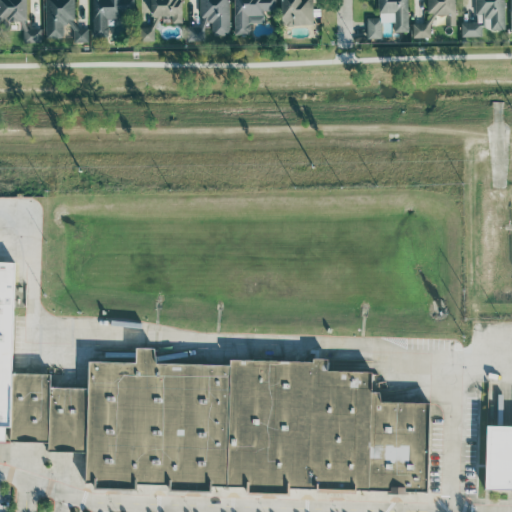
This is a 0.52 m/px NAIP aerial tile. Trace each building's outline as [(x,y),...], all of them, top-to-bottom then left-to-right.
[(0,0),(0,31),(10,31),(10,26),(24,26),(24,0),(0,0)] [(73,22),(73,0),(44,0),(45,39),(62,39),(62,22),(73,22)] [(92,0),(92,37),(106,37),(106,17),(132,17),(132,0),(92,0)] [(170,16),(170,24),(181,24),(181,0),(148,0),(148,16),(170,16)] [(228,35),(228,0),(199,0),(199,29),(188,29),(188,40),(205,40),(205,36),(228,35)] [(234,0),(234,35),(248,35),(248,18),(263,17),(263,12),(274,11),(274,0),(234,0)] [(311,24),(311,0),(279,0),(279,24),(311,24)] [(406,0),(377,0),(378,18),(366,18),(366,39),(381,39),(380,23),(392,23),(392,33),(407,33),(406,0)] [(444,25),(453,25),(453,0),(423,0),(423,15),(444,15),(444,25)] [(481,37),(481,30),(504,30),(503,0),(475,0),(475,23),(460,23),(460,37),(481,37)] [(428,38),(428,24),(412,24),(412,38),(428,38)] [(141,40),(156,41),(156,28),(141,27),(141,40)] [(26,29),(26,42),(43,41),(43,28),(26,29)] [(90,42),(89,28),(74,29),(75,42),(90,42)] [(0,255),(9,256),(6,436),(0,435),(0,255)] [(13,440),(54,441),(54,450),(87,451),(87,483),(97,483),(97,490),(145,491),(145,483),(171,483),(171,491),(221,493),(221,484),(251,484),(251,492),(295,493),(295,486),(433,489),(434,406),(436,401),(382,400),(382,392),(372,392),(372,373),(327,372),(327,363),(232,361),(232,365),(155,364),(156,346),(137,346),(137,361),(91,360),(91,388),(52,388),(53,372),(15,372),(13,440)] [(511,492),(479,492),(481,428),(511,428),(511,492)]
